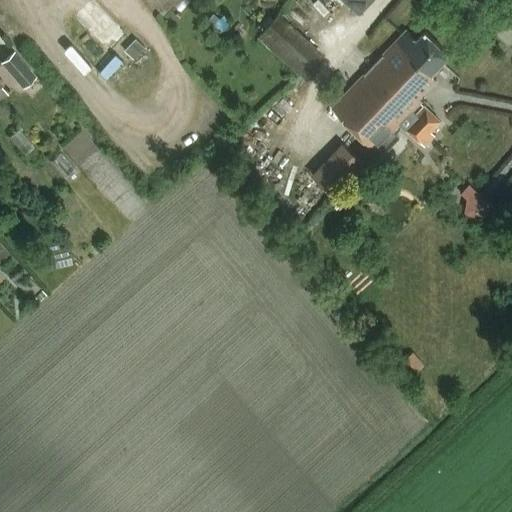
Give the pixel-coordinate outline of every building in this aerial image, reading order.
[(149,0),(163,14),(176,0),(149,0)] [(329,0),(341,0),(359,16),(373,0),(326,0),(328,1),(329,0)] [(301,79),(324,55),(280,14),(257,39),(301,79)] [(213,15),(205,24),(211,30),(219,20),(213,15)] [(441,123),(423,107),(415,114),(412,111),(421,102),(418,99),(436,80),(431,75),(449,56),(424,33),(416,41),(406,31),(330,110),(375,151),(380,145),(387,151),(399,138),(393,131),(400,124),(424,148),(430,141),(427,137),(441,123)] [(135,40),(124,52),(132,60),(144,49),(135,40)] [(0,64),(22,89),(35,78),(13,53),(0,64)] [(469,186),(461,196),(467,200),(478,195),(479,195),(469,186)] [(500,207),(496,211),(489,219),(495,224),(500,229),(511,217),(500,207)] [(415,373),(424,366),(413,353),(404,360),(415,373)]
